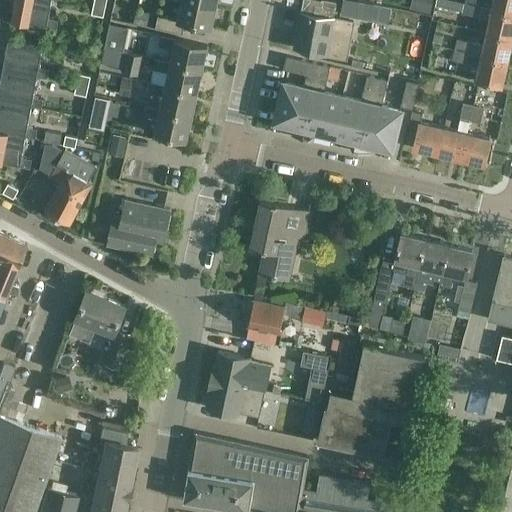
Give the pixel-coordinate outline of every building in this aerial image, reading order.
[(48,18),(51,0),(16,0),(12,21),(34,25),(46,27),(56,29),(58,19),(48,18)] [(217,5),(191,0),(182,0),(180,11),(173,9),(171,18),(159,15),(156,27),(182,33),(185,22),(211,28),(217,5)] [(312,0),(304,0),(295,47),(327,53),(348,57),(356,18),(335,14),(337,0),(324,0),(324,2),(312,0)] [(360,0),(343,0),(341,13),(368,18),(371,2),(360,0)] [(416,0),(414,10),(429,14),(432,0),(416,0)] [(464,2),(453,0),(436,0),(435,5),(462,11),(464,2)] [(511,12),(511,0),(494,0),(492,8),(511,12)] [(479,5),(464,2),(462,11),(462,13),(490,19),(487,31),(511,36),(511,12),(492,8),(479,5)] [(93,4),(91,13),(103,16),(105,6),(93,4)] [(137,11),(135,23),(147,26),(149,14),(137,11)] [(111,23),(108,35),(127,39),(129,27),(111,23)] [(152,32),(133,28),(130,41),(149,45),(152,32)] [(469,52),(482,54),(508,60),(511,44),(511,36),(487,31),(484,44),(471,42),(469,52)] [(435,34),(433,43),(442,45),(444,36),(435,34)] [(174,48),(171,61),(171,63),(202,69),(207,46),(161,35),(159,45),(174,48)] [(37,76),(47,78),(49,68),(39,67),(43,45),(9,39),(3,69),(37,76)] [(456,39),(454,49),(469,52),(471,42),(456,39)] [(104,47),(101,62),(124,67),(128,52),(104,47)] [(454,49),(452,60),(466,63),(469,52),(454,49)] [(142,55),(128,52),(123,72),(138,75),(142,55)] [(503,84),(508,60),(482,54),(477,79),(503,84)] [(317,76),(327,79),(330,65),(286,55),(283,68),(307,74),(317,76)] [(166,86),(197,93),(202,69),(171,63),(171,61),(156,58),(154,68),(169,72),(166,85),(166,86)] [(330,65),(327,79),(339,81),(342,68),(330,65)] [(0,85),(0,99),(31,106),(41,108),(43,99),(33,97),(37,76),(3,69),(0,85)] [(79,73),(76,83),(88,85),(91,76),(79,73)] [(317,76),(307,74),(304,86),(285,82),(276,119),(305,126),(317,76)] [(364,87),(374,90),(385,92),(388,78),(367,74),(364,87)] [(334,133),(343,95),(324,91),(327,79),(317,76),(305,126),(334,133)] [(122,77),(119,95),(130,97),(134,80),(122,77)] [(407,79),(401,105),(413,108),(419,82),(407,79)] [(164,95),(161,108),(161,109),(191,116),(197,93),(166,86),(166,85),(151,81),(149,92),(164,95)] [(76,83),(74,93),(86,95),(88,85),(76,83)] [(343,95),(334,133),(362,140),(374,90),(364,87),(361,100),(343,95)] [(374,90),(362,140),(392,147),(401,109),(382,105),(385,92),(374,90)] [(95,96),(92,112),(107,115),(111,99),(95,96)] [(37,128),(27,127),(31,106),(0,99),(0,130),(26,136),(36,138),(37,128)] [(467,131),(470,120),(474,105),(463,103),(457,129),(445,126),(438,152),(461,158),(467,131)] [(186,139),(191,116),(161,109),(161,108),(146,105),(144,115),(159,119),(156,133),(186,139)] [(484,107),(474,105),(470,120),(480,122),(484,107)] [(412,110),(409,125),(419,127),(422,113),(412,110)] [(67,131),(70,121),(50,115),(47,125),(67,131)] [(438,152),(445,126),(421,120),(415,147),(438,152)] [(20,166),(30,168),(32,158),(22,157),(26,136),(0,130),(0,162),(20,166)] [(467,131),(461,158),(485,164),(491,137),(467,131)] [(46,133),(44,143),(60,146),(62,136),(46,133)] [(65,134),(63,144),(75,147),(77,137),(65,134)] [(113,135),(109,154),(123,157),(127,138),(113,135)] [(89,179),(96,165),(66,149),(51,177),(60,182),(46,210),(71,223),(92,181),(89,179)] [(8,183),(3,192),(14,198),(18,189),(8,183)] [(304,242),(311,208),(263,198),(254,245),(266,248),(261,271),(291,277),(298,240),(304,242)] [(164,241),(171,209),(124,199),(121,217),(113,215),(107,244),(153,253),(156,240),(164,241)] [(322,208),(318,222),(330,225),(333,211),(322,208)] [(0,312),(6,298),(4,297),(25,244),(0,232),(0,312)] [(371,313),(369,325),(382,328),(390,292),(395,270),(406,272),(403,284),(415,287),(427,238),(403,232),(397,258),(396,262),(383,259),(383,260),(377,289),(371,313)] [(427,238),(415,287),(424,289),(426,281),(433,282),(433,278),(440,280),(439,283),(441,283),(450,244),(427,238)] [(450,244),(441,283),(452,286),(455,272),(469,275),(475,250),(450,244)] [(493,298),(488,318),(511,323),(511,336),(502,334),(496,358),(511,362),(511,255),(504,253),(493,298)] [(472,311),(479,282),(466,279),(460,308),(472,311)] [(115,333),(125,305),(87,289),(70,332),(91,340),(97,326),(115,333)] [(301,315),(303,305),(288,302),(287,307),(255,300),(249,325),(281,331),(285,312),(301,315)] [(305,308),(302,322),(323,326),(326,312),(305,308)] [(349,314),(348,321),(359,324),(361,316),(349,314)] [(394,319),(391,330),(403,333),(406,322),(394,319)] [(427,327),(412,324),(409,334),(424,337),(427,327)] [(119,367),(129,334),(117,331),(107,363),(119,367)] [(334,336),(331,349),(340,350),(335,371),(350,374),(357,341),(334,336)] [(326,404),(319,440),(402,458),(410,423),(423,355),(366,343),(355,394),(333,389),(330,405),(326,404)] [(450,346),(449,354),(459,356),(461,348),(450,346)] [(213,364),(210,377),(265,389),(271,364),(269,364),(250,360),(251,357),(218,350),(215,365),(213,364)] [(304,350),(301,363),(325,369),(328,356),(304,350)] [(0,409),(6,391),(15,366),(3,362),(0,371),(0,409)] [(209,392),(206,407),(239,414),(239,411),(258,415),(258,416),(259,416),(265,389),(210,377),(207,392),(209,392)] [(68,378),(55,381),(58,395),(72,391),(68,378)] [(8,388),(4,399),(11,401),(15,390),(8,388)] [(106,404),(103,417),(118,420),(121,407),(106,404)] [(0,508),(10,511),(33,511),(61,437),(0,415),(0,508)] [(99,423),(97,431),(109,434),(111,425),(99,423)] [(388,511),(391,500),(368,497),(370,481),(320,473),(317,490),(305,487),(311,456),(197,431),(184,499),(196,501),(207,503),(206,509),(225,511),(252,511),(253,511),(388,511)] [(89,511),(122,511),(136,446),(104,440),(89,511)] [(57,461),(53,480),(51,479),(48,487),(46,486),(39,511),(72,511),(77,494),(75,494),(77,486),(81,466),(57,461)]
